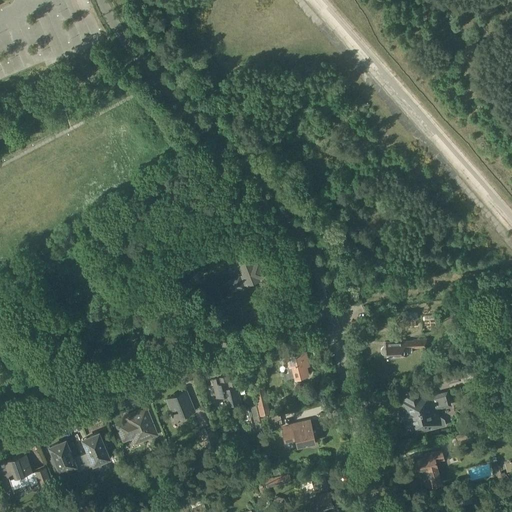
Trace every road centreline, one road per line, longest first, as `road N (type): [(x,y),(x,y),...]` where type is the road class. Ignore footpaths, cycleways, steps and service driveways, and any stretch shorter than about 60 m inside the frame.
road 1 (residential): [(375,511),(334,304),(0,432)]
road 2 (track): [(310,0),(511,233)]
